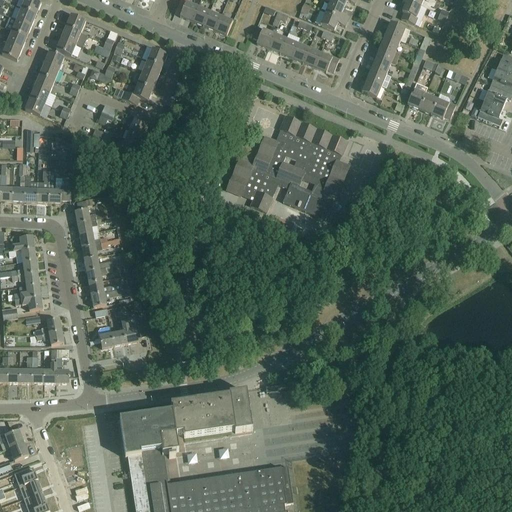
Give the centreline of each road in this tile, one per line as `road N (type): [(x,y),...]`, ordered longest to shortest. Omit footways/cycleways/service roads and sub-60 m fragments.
road 1 (residential): [(511,219),(227,381),(91,402)]
road 2 (residential): [(91,402),(57,231),(0,223)]
road 3 (residential): [(74,126),(88,95),(152,116),(185,40)]
road 4 (residential): [(340,104),(185,40)]
road 5 (residential): [(461,155),(340,104)]
